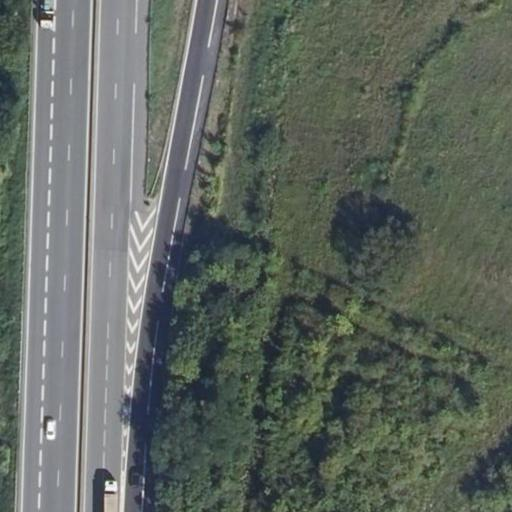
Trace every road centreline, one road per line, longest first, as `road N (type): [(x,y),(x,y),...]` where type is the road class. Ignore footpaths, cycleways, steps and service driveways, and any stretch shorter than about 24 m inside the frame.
road 1 (motorway): [(127,511),(170,195),(211,0)]
road 2 (motorway): [(64,0),(49,511)]
road 3 (motorway): [(108,511),(118,0)]
road 4 (track): [(208,328),(275,0)]
